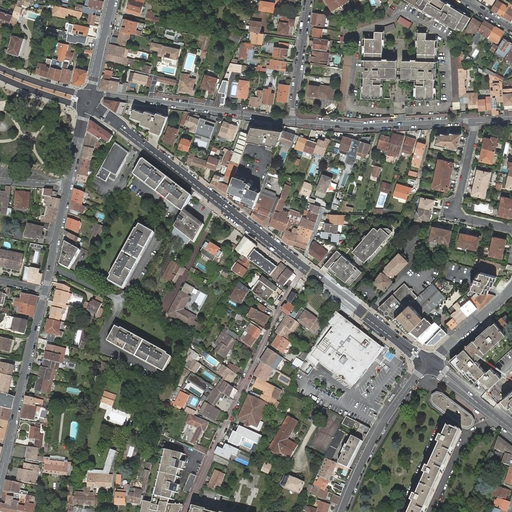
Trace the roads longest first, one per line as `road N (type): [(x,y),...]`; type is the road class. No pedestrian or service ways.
road 1 (secondary): [(302,266),(94,106)]
road 2 (residential): [(95,98),(290,121)]
road 3 (tertiary): [(44,290),(0,481)]
road 4 (residential): [(290,121),(476,120)]
road 5 (residential): [(343,511),(380,429),(428,363)]
road 6 (secondary): [(428,363),(302,266)]
road 7 (residential): [(511,228),(457,214),(476,120)]
road 8 (residential): [(309,0),(290,121)]
